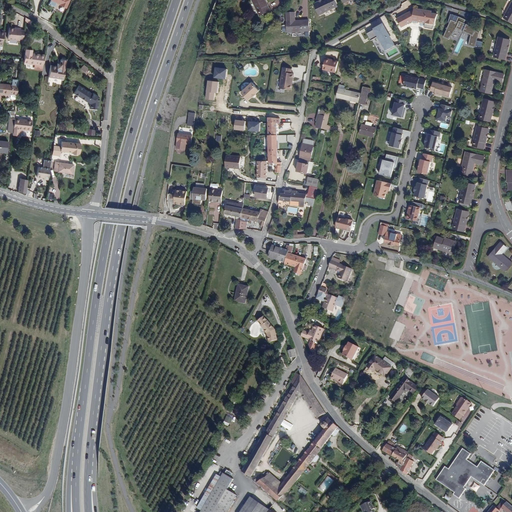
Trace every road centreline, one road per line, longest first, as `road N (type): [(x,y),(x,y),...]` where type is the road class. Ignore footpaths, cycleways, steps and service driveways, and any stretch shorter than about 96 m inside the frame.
road 1 (primary): [(176,0),(114,196),(76,436)]
road 2 (primary): [(99,347),(140,141),(188,0)]
road 3 (residential): [(405,0),(310,52),(296,136),(262,234)]
road 4 (unclassified): [(88,214),(69,383),(42,499)]
road 5 (residential): [(291,324),(307,379),(336,420),(448,511)]
road 6 (residential): [(361,246),(371,221),(398,212),(423,105)]
road 7 (primary): [(87,511),(99,347)]
road 8 (primary): [(95,511),(99,347)]
road 9 (residential): [(112,82),(33,17),(0,3)]
road 10 (unclassified): [(112,82),(93,214)]
road 11 (residential): [(93,214),(219,237)]
